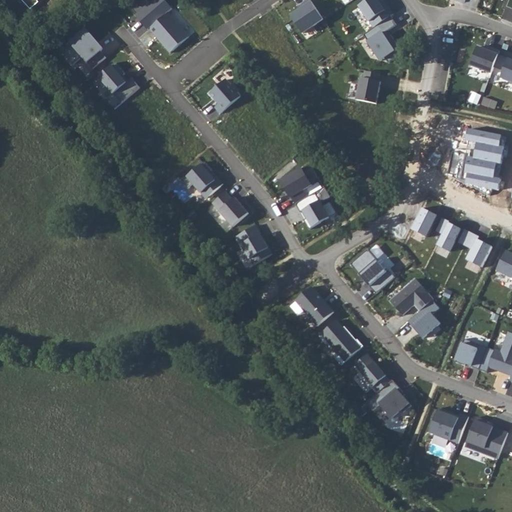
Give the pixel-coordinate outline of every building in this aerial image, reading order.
[(22,0),(31,10),(40,2),(39,1),(40,0),(22,0)] [(147,0),(137,0),(130,6),(137,14),(136,15),(148,30),(149,29),(169,13),(173,9),(164,0),(161,0),(153,7),(147,0)] [(308,0),(303,3),(306,7),(292,16),(304,33),(324,20),(310,0),(308,0)] [(384,0),(368,0),(359,6),(374,28),(391,16),(394,14),(384,0)] [(169,13),(149,29),(170,53),(189,37),(169,13)] [(397,25),(391,16),(374,28),(364,35),(381,61),(385,58),(388,63),(398,56),(395,51),(400,48),(388,31),(397,25)] [(71,42),(73,45),(64,53),(74,65),(83,57),(94,69),(106,58),(101,51),(104,49),(86,29),(71,42)] [(486,46),(485,50),(478,47),(471,65),(492,73),(494,67),(499,55),(500,51),(486,46)] [(511,59),(499,55),(494,67),(504,71),(502,78),(511,82),(511,59)] [(116,63),(96,80),(103,88),(106,85),(122,104),(140,88),(132,78),(126,82),(122,77),(125,74),(116,63)] [(364,79),(362,78),(357,100),(377,104),(381,82),(379,82),(380,74),(366,71),(364,79)] [(226,80),(210,93),(219,104),(216,107),(221,114),(241,97),(226,80)] [(497,102),(484,97),(481,105),(495,111),(497,102)] [(502,133),(467,126),(464,140),(475,143),(472,157),(467,157),(464,172),(468,173),(466,182),(498,189),(500,178),(493,176),(496,162),(502,163),(505,145),(500,144),(502,133)] [(187,176),(182,181),(188,189),(194,184),(207,199),(224,184),(204,162),(188,176),(187,176)] [(302,168),(281,181),(291,198),(292,198),(296,204),(308,197),(304,191),(313,185),(302,168)] [(226,192),(215,201),(235,225),(249,213),(235,198),(233,200),(226,192)] [(308,197),(296,204),(301,213),(304,211),(308,218),(304,220),(309,230),(330,217),(315,193),(308,197)] [(442,235),(449,221),(422,207),(411,229),(426,237),(430,229),(442,235)] [(463,246),(470,232),(449,221),(442,235),(436,245),(450,252),(455,242),(463,246)] [(256,226),(237,237),(254,265),(272,255),(260,235),(261,234),(256,226)] [(479,236),(470,232),(463,246),(470,250),(466,259),(482,267),(493,247),(477,239),(479,236)] [(368,249),(350,264),(360,275),(361,274),(371,285),(370,287),(377,294),(396,278),(389,270),(387,272),(368,249)] [(511,253),(507,251),(498,271),(511,278),(511,253)] [(416,279),(391,301),(403,315),(415,305),(420,311),(433,300),(434,300),(416,279)] [(312,287),(296,301),(318,326),(334,312),(312,287)] [(420,311),(408,322),(423,339),(441,324),(433,314),(440,308),(433,300),(420,311)] [(337,321),(319,336),(327,344),(329,343),(338,354),(334,357),(342,365),(364,346),(358,340),(357,340),(345,327),(344,328),(337,321)] [(495,349),(488,367),(511,376),(511,375),(511,333),(508,332),(501,351),(495,349)] [(488,348),(464,339),(455,363),(465,366),(466,364),(472,366),(471,367),(479,370),(488,348)] [(368,354),(355,365),(379,393),(391,382),(368,354)] [(403,392),(393,380),(391,382),(379,393),(366,403),(373,411),(381,404),(394,418),(402,411),(404,413),(412,406),(401,394),(403,392)] [(453,413),(440,408),(430,433),(459,444),(469,417),(461,414),(459,418),(452,415),(453,413)] [(489,421),(477,417),(466,446),(499,459),(508,433),(487,425),(489,421)]
